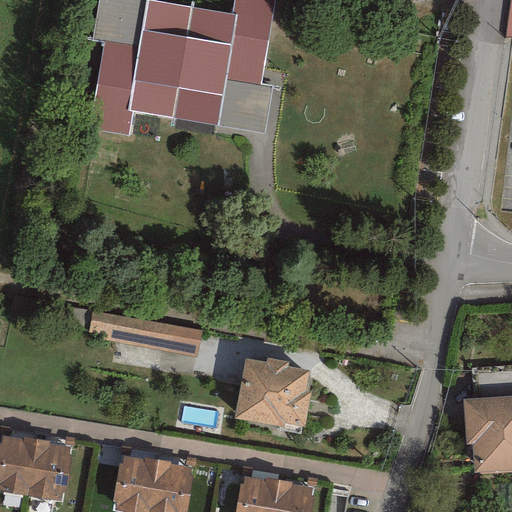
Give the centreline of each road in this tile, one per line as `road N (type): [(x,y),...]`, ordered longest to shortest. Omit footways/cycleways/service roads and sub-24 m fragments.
road 1 (residential): [(492,0),(449,263)]
road 2 (residential): [(449,263),(415,439),(388,511)]
